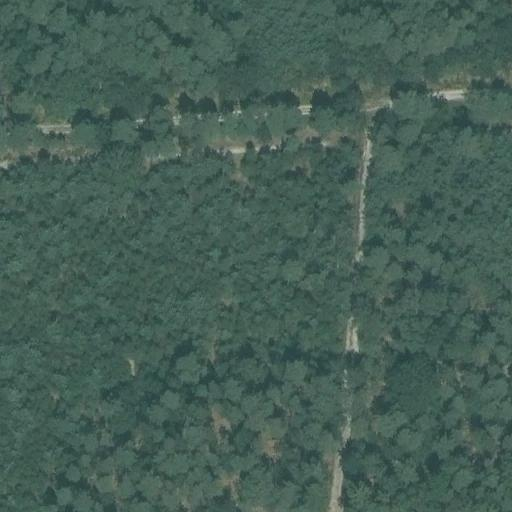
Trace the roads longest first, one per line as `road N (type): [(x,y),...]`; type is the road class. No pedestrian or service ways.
road 1 (unknown): [(0,169),(511,130)]
road 2 (track): [(377,98),(339,511)]
road 3 (track): [(0,123),(377,98)]
road 4 (track): [(511,90),(377,98)]
